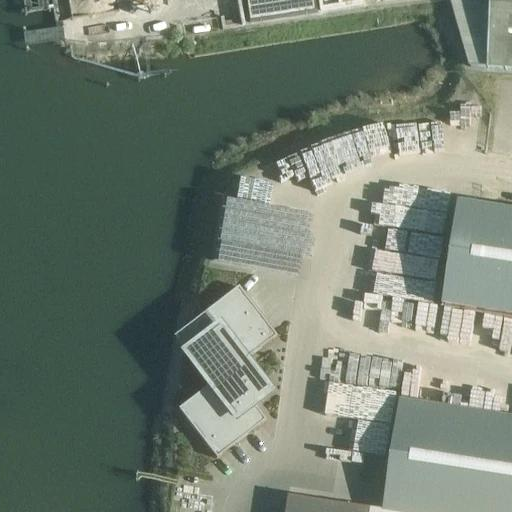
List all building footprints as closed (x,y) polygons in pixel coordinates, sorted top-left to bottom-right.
[(315,0),(244,0),(248,23),(317,12),(315,0)] [(511,0),(450,0),(469,66),(511,69),(511,0)] [(220,202),(216,238),(264,244),(271,182),(231,177),(228,203),(220,202)] [(511,511),(511,212),(459,205),(444,308),(511,319),(511,416),(400,400),(384,510),(331,504),(329,511),(511,511)] [(216,240),(212,262),(242,267),(246,246),(216,240)] [(208,386),(176,410),(214,459),(265,421),(252,405),(269,393),(244,361),(276,337),(237,287),(188,326),(200,342),(184,354),(208,386)]
